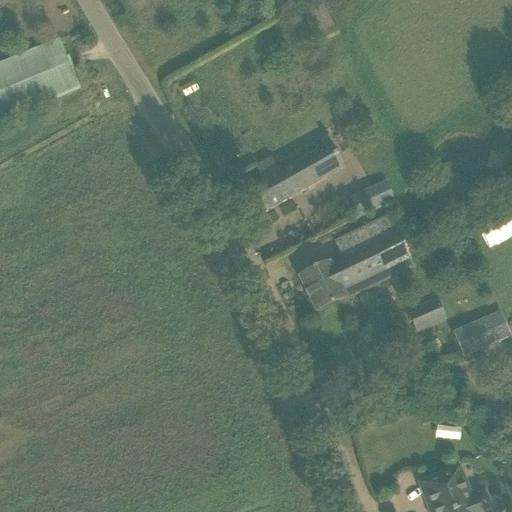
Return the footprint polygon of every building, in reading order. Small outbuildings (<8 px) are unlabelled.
[(321,7),(304,16),(312,33),(330,24),(321,7)] [(0,123),(79,88),(59,39),(0,64),(0,123)] [(263,181),(243,193),(257,218),(342,168),(328,144),(277,173),(269,159),(255,167),(263,181)] [(385,183),(350,200),(359,218),(394,201),(385,183)] [(315,314),(346,299),(342,291),(384,270),(388,279),(414,267),(389,217),(334,243),(343,261),(331,267),(328,262),(297,277),(315,314)] [(511,217),(481,229),(487,244),(511,234),(511,217)] [(438,299),(407,311),(416,332),(446,320),(438,299)] [(457,332),(468,356),(510,337),(500,313),(457,332)] [(494,511),(486,489),(472,495),(461,469),(420,485),(431,511),(494,511)]
